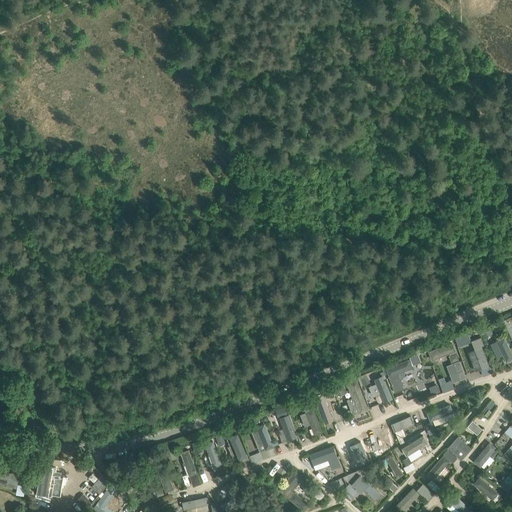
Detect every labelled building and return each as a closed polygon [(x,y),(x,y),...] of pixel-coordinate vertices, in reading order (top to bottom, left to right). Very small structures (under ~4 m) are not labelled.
[(490,328),(483,332),(486,337),(493,333),(490,328)] [(459,346),(472,342),(470,333),(456,338),(459,346)] [(511,352),(505,337),(496,341),(506,362),(511,359),(511,352)] [(452,342),(428,351),(432,360),(455,351),(452,342)] [(482,345),(475,348),(482,369),(489,366),(482,345)] [(409,359),(386,368),(389,377),(413,367),(409,359)] [(459,361),(453,363),(460,380),(466,378),(459,361)] [(492,374),(489,366),(482,369),(481,369),(484,377),(492,374)] [(370,382),(367,375),(361,378),(364,384),(370,382)] [(444,375),(438,378),(444,391),(455,386),(451,379),(446,381),(444,375)] [(382,376),(375,379),(384,401),(392,398),(382,376)] [(392,386),(400,383),(398,376),(390,379),(392,386)] [(357,379),(346,383),(351,397),(353,396),(360,413),(369,410),(357,379)] [(430,385),(431,392),(440,390),(438,383),(430,385)] [(322,392),(315,395),(319,404),(318,404),(325,422),(333,420),(326,401),(325,402),(322,392)] [(309,400),(302,403),(305,412),(300,414),(304,427),(310,424),(314,435),(323,431),(314,408),(315,408),(314,407),(317,406),(313,396),(311,397),(312,400),(309,401),(309,400)] [(450,404),(427,413),(430,421),(433,420),(435,425),(455,417),(450,404)] [(279,417),(288,414),(285,406),(276,409),(279,417)] [(279,417),(288,440),(296,437),(288,414),(279,417)] [(411,415),(391,423),(394,432),(395,431),(398,438),(403,436),(406,435),(403,428),(414,423),(411,415)] [(436,430),(433,421),(426,423),(429,432),(436,430)] [(264,423),(256,427),(266,450),(274,446),(264,423)] [(240,426),(243,432),(249,430),(247,424),(240,426)] [(481,430),(476,426),(471,431),(476,436),(481,430)] [(387,430),(380,431),(384,450),(391,448),(387,430)] [(370,431),(365,432),(367,442),(373,441),(370,431)] [(226,443),(221,432),(216,435),(220,445),(226,443)] [(238,433),(230,437),(239,460),(247,456),(238,433)] [(423,435),(402,448),(407,456),(408,455),(409,457),(411,460),(422,454),(419,449),(428,443),(423,435)] [(341,446),(340,455),(346,456),(345,466),(356,468),(356,466),(363,466),(364,457),(358,456),(359,441),(349,440),(348,446),(341,446)] [(490,440),(473,461),(481,467),(498,445),(490,440)] [(213,441),(205,444),(213,467),(222,464),(213,441)] [(454,441),(450,446),(462,456),(466,452),(454,441)] [(202,448),(199,442),(193,444),(196,450),(202,448)] [(333,445),(309,454),(312,463),(327,457),(331,468),(338,466),(334,455),(336,454),(333,445)] [(382,454),(378,448),(371,452),(375,458),(382,454)] [(190,449),(180,452),(189,476),(193,486),(201,483),(190,449)] [(447,449),(443,454),(453,462),(457,458),(447,449)] [(392,453),(385,457),(397,477),(404,473),(392,453)] [(443,455),(427,473),(434,479),(450,461),(443,455)] [(411,460),(409,457),(403,460),(406,466),(412,462),(411,460)] [(39,465),(34,493),(52,495),(54,477),(60,478),(61,473),(55,472),(56,468),(39,465)] [(165,465),(157,468),(165,492),(174,489),(165,465)] [(281,466),(276,471),(282,476),(287,471),(281,466)] [(0,469),(0,484),(15,487),(18,474),(0,469)] [(295,470),(279,489),(304,511),(309,504),(293,490),(303,478),(295,470)] [(92,485),(99,491),(108,479),(101,473),(92,485)] [(382,480),(387,484),(391,480),(392,479),(387,474),(382,480)] [(360,475),(352,485),(361,493),(364,489),(375,499),(380,493),(360,475)] [(479,477),(474,483),(493,500),(498,493),(479,477)] [(230,482),(223,487),(237,508),(244,503),(230,482)] [(436,492),(440,487),(435,482),(430,486),(436,492)] [(423,483),(417,489),(428,500),(434,494),(423,483)] [(302,489),(308,494),(312,488),(306,484),(302,489)] [(413,487),(396,505),(403,511),(420,493),(413,487)] [(106,488),(93,507),(100,511),(114,511),(115,510),(106,505),(114,493),(106,488)] [(156,497),(164,494),(162,488),(154,490),(156,497)] [(273,491),(267,496),(280,511),(287,511),(289,510),(273,491)] [(449,501),(445,505),(452,511),(469,511),(472,509),(454,493),(448,500),(449,501)] [(85,507),(91,501),(84,494),(78,500),(85,507)] [(187,508),(187,511),(196,511),(195,506),(209,503),(208,496),(182,501),(184,508),(187,508)] [(222,505),(225,510),(230,507),(227,501),(222,505)]
